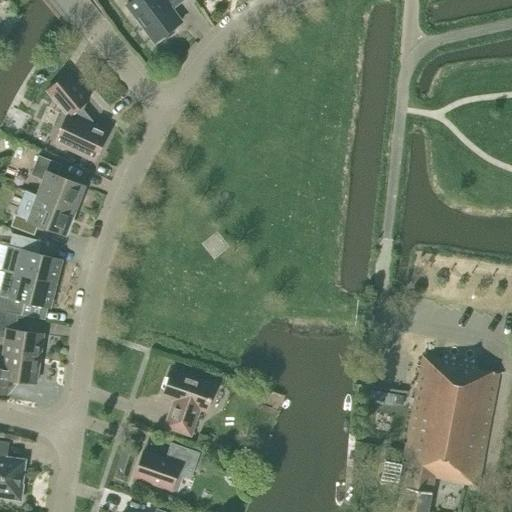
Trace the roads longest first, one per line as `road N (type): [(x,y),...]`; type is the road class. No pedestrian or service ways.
road 1 (residential): [(73,433),(98,267),(120,202),(166,117)]
road 2 (residential): [(166,117),(225,38),(286,0)]
road 3 (residential): [(166,117),(66,0)]
